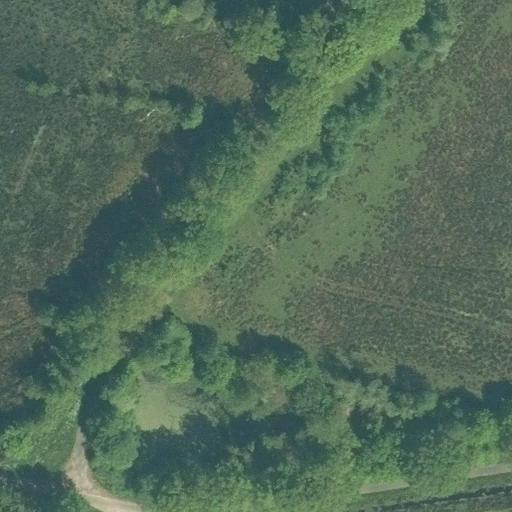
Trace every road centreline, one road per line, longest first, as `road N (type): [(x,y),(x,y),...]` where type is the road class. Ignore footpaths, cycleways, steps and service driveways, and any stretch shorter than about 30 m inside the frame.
road 1 (track): [(72,494),(99,387),(410,0)]
road 2 (track): [(125,504),(253,504),(511,465)]
road 3 (unclassified): [(0,481),(125,504)]
